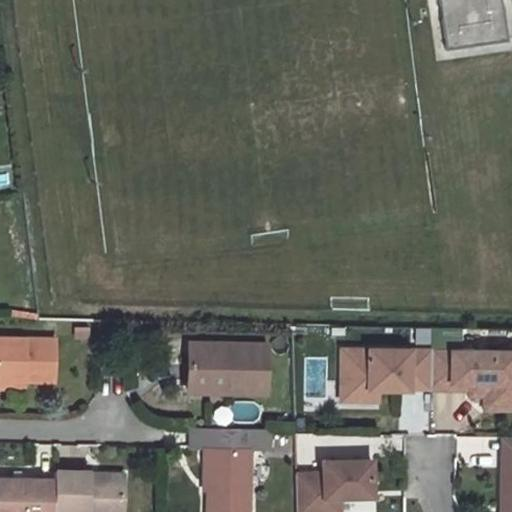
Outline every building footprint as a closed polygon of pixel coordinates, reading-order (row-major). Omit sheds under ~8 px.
[(0,374),(29,376),(58,377),(60,333),(0,330),(0,374)] [(184,338),(183,379),(222,381),(221,389),(260,390),(262,340),(184,338)] [(341,346),(340,384),(345,389),(358,389),(363,384),(377,385),(429,386),(429,383),(430,347),(341,346)] [(511,348),(430,347),(429,383),(466,384),(467,384),(467,381),(488,381),(488,395),(511,395),(511,348)] [(29,376),(0,374),(0,385),(29,387),(29,376)] [(222,381),(183,379),(183,389),(221,389),(222,381)] [(467,384),(466,384),(466,394),(481,394),(481,408),(511,408),(511,395),(488,395),(488,381),(467,381),(467,384)] [(345,389),(340,384),(340,396),(377,397),(377,385),(363,384),(358,389),(345,389)] [(509,458),(503,458),(502,501),(511,501),(511,435),(509,435),(509,458)] [(209,466),(208,492),(207,511),(248,511),(248,449),(201,449),(201,466),(209,466)] [(368,492),(366,455),(317,457),(317,469),(291,470),(292,511),(320,510),(320,494),(368,492)] [(87,477),(87,470),(54,469),(54,477),(53,506),(84,507),(83,511),(119,511),(121,479),(87,477)] [(121,471),(87,470),(87,477),(121,479),(121,471)] [(52,511),(53,506),(54,477),(0,474),(0,511),(52,511)] [(511,511),(511,501),(502,501),(501,511),(511,511)]
